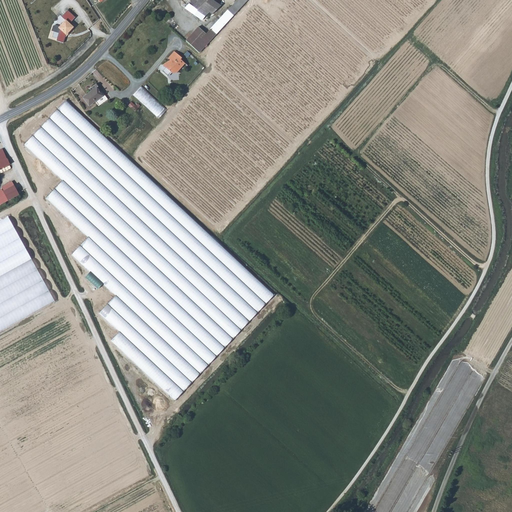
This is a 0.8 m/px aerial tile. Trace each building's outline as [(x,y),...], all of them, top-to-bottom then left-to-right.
[(192,0),(184,6),(200,20),(209,11),(212,14),(219,8),(221,10),(222,8),(211,0),(192,0)] [(244,0),(228,13),(224,15),(224,14),(204,34),(196,28),(184,41),(198,53),(247,0),(246,0),(244,0)] [(239,0),(226,11),(228,13),(244,0),(239,0)] [(63,43),(75,27),(71,23),(76,16),(68,10),(63,17),(66,19),(59,28),(56,26),(50,33),(63,43)] [(173,52),(167,59),(169,61),(170,62),(171,63),(177,56),(173,52)] [(170,62),(164,69),(170,74),(176,74),(184,65),(180,61),(181,59),(177,56),(171,63),(170,62)] [(92,92),(97,89),(100,87),(98,84),(90,89),(92,92)] [(134,94),(159,117),(168,109),(143,86),(134,94)] [(97,89),(92,92),(83,97),(88,105),(97,100),(102,97),(100,93),(97,90),(98,89),(97,89)] [(102,97),(97,100),(101,106),(109,100),(103,91),(100,93),(102,97)] [(275,296),(66,101),(24,147),(63,182),(48,199),(88,239),(72,256),(91,272),(85,278),(99,291),(105,286),(117,297),(100,315),(119,333),(112,341),(176,400),(275,296)] [(137,111),(141,106),(133,101),(129,106),(137,111)] [(9,162),(7,158),(0,161),(0,169),(0,170),(10,165),(9,162)] [(1,189),(3,191),(14,185),(12,181),(1,188),(1,189)] [(0,203),(18,193),(14,185),(3,191),(1,189),(0,189),(0,203)] [(0,334),(58,302),(9,215),(0,220),(0,334)]
